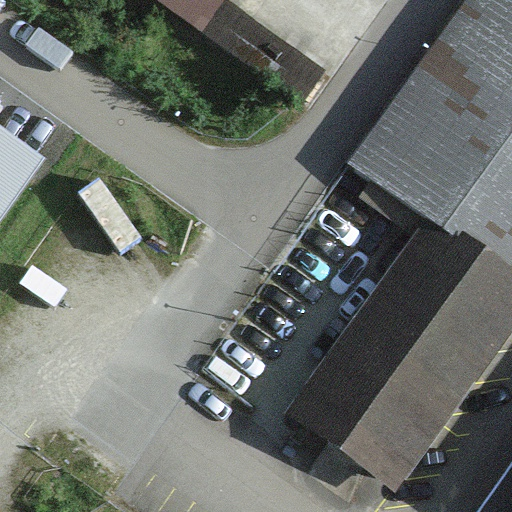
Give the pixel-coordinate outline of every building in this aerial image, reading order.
[(172,0),(202,20),(215,0),(172,0)] [(309,104),(334,69),(234,0),(210,35),(309,104)] [(511,337),(511,5),(504,0),(477,0),(357,167),(435,222),(287,428),(393,503),(511,337)] [(0,227),(43,166),(0,135),(0,227)] [(511,511),(511,480),(489,511),(511,511)]
